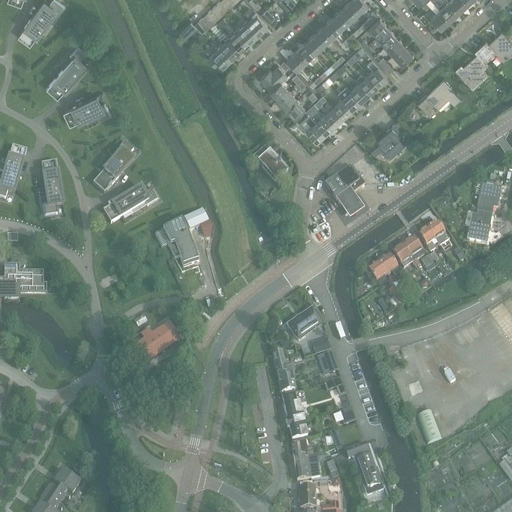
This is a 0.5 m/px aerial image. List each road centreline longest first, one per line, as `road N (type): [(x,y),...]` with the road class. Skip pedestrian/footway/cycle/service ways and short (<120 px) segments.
road 1 (residential): [(310,263),(249,306),(217,348),(186,474)]
road 2 (residential): [(310,263),(511,121)]
road 3 (residential): [(308,168),(237,93),(240,72),(321,0)]
road 4 (residential): [(84,269),(83,210),(72,169),(52,143),(0,107)]
road 5 (residential): [(308,168),(437,58)]
road 6 (residential): [(253,510),(281,475),(258,370)]
road 7 (residential): [(186,474),(144,459),(100,375)]
